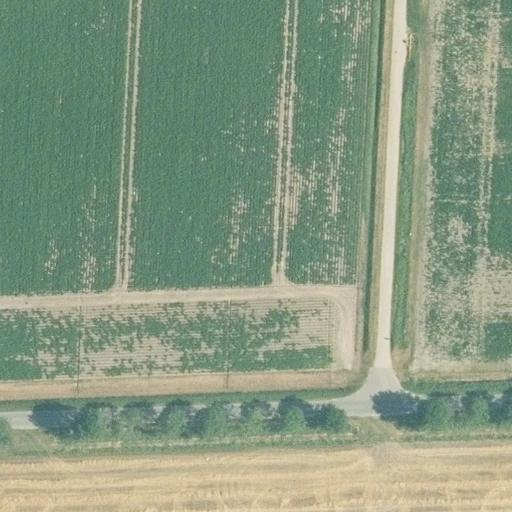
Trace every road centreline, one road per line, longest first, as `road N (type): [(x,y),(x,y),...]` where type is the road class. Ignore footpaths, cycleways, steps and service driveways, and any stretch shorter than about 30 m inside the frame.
road 1 (unclassified): [(378,408),(400,0)]
road 2 (unclassified): [(0,422),(378,408)]
road 3 (unclassified): [(378,408),(511,402)]
